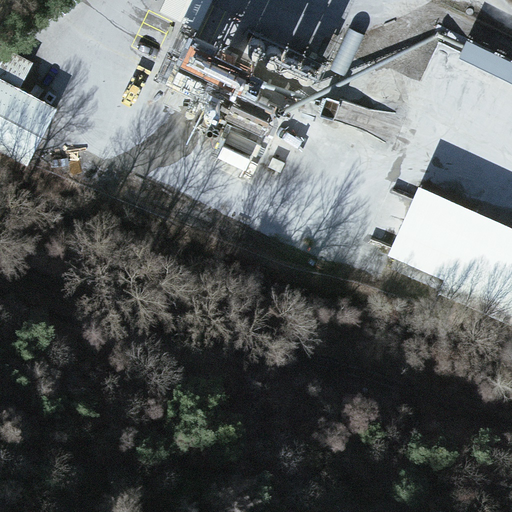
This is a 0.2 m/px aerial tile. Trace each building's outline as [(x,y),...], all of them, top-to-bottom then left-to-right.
[(209,0),(156,0),(154,7),(196,27),(209,0)] [(511,54),(466,31),(459,46),(511,72),(511,54)] [(35,58),(5,43),(0,53),(0,143),(30,158),(58,102),(22,84),(35,58)] [(511,218),(423,179),(388,244),(446,270),(511,301),(511,218)] [(446,270),(388,244),(381,258),(439,284),(446,270)]
